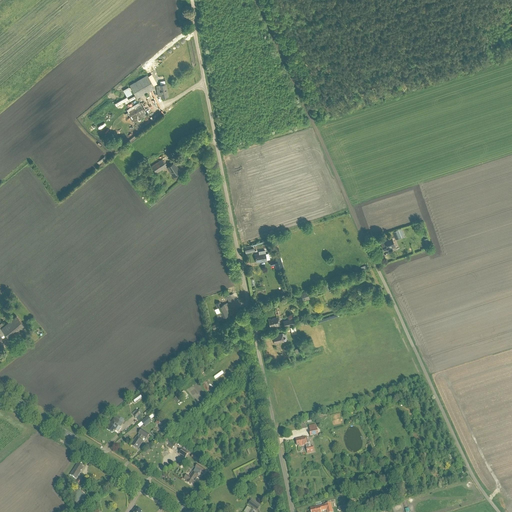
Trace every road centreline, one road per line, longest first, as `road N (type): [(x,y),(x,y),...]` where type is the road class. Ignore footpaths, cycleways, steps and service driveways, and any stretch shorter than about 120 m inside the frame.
road 1 (unclassified): [(291,511),(190,0)]
road 2 (unclassified): [(498,511),(473,478),(370,252)]
road 3 (track): [(370,252),(255,0)]
road 4 (primary): [(188,511),(0,391)]
